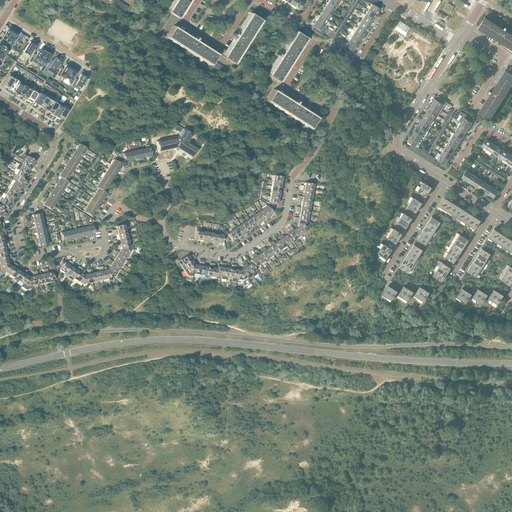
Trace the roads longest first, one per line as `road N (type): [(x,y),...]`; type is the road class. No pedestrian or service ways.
road 1 (tertiary): [(511,364),(154,339),(0,368)]
road 2 (residential): [(160,163),(165,237),(235,255),(284,219),(288,188),(354,62)]
road 3 (residential): [(74,249),(27,259),(18,252),(10,218),(54,144),(50,132),(0,100)]
road 4 (tertiary): [(442,179),(399,152),(394,140),(456,44)]
road 5 (residential): [(317,108),(285,86),(313,42),(354,62)]
road 6 (residential): [(251,0),(220,47),(183,24),(198,0)]
